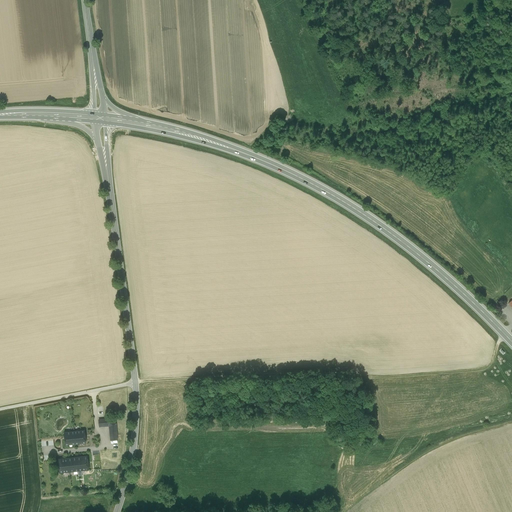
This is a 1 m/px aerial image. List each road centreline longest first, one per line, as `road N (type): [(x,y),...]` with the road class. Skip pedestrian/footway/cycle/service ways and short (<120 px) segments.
road 1 (secondary): [(98,117),(200,138),(318,187),(404,243),(511,342)]
road 2 (tertiary): [(116,511),(136,403),(98,117)]
road 3 (track): [(135,382),(479,370),(493,367),(503,333)]
